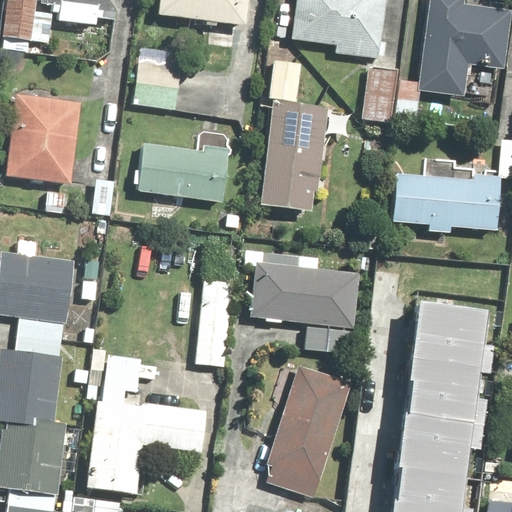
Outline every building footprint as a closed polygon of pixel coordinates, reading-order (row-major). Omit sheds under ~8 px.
[(40,0),(9,0),(3,51),(34,55),(35,43),(51,45),(55,15),(39,12),(40,0)] [(116,21),(117,12),(122,13),(123,2),(131,3),(131,0),(45,0),(45,5),(53,5),(52,13),(60,14),(59,21),(99,25),(99,19),(116,21)] [(251,26),(253,0),(160,0),(159,17),(251,26)] [(299,0),(295,40),(338,45),(337,55),(382,60),(388,0),(299,0)] [(469,6),(469,0),(431,0),(420,92),(465,97),(469,65),(482,67),(481,81),(494,83),(495,68),(506,70),(511,15),(511,10),(504,10),(505,2),(499,1),(499,0),(487,0),(487,8),(469,6)] [(304,62),(276,60),(272,99),(300,102),(304,62)] [(140,61),(134,106),(233,120),(239,74),(140,61)] [(393,121),(400,70),(373,66),(366,118),(393,121)] [(403,81),(397,122),(417,125),(422,93),(419,92),(420,83),(403,81)] [(83,104),(18,96),(8,176),(73,184),(83,104)] [(327,180),(323,179),(325,163),(330,163),(331,148),(327,148),(331,108),(275,103),(264,208),(315,213),(317,199),(325,199),(327,180)] [(502,178),(511,178),(511,135),(508,135),(508,141),(505,140),(502,178)] [(136,193),(230,203),(231,148),(137,145),(136,193)] [(501,230),(503,179),(476,177),(475,182),(399,178),(396,223),(432,226),(432,233),(453,234),(454,227),(501,230)] [(0,476),(0,490),(5,491),(3,511),(56,511),(58,495),(65,495),(70,423),(59,422),(66,320),(75,321),(79,259),(36,256),(37,243),(20,241),(19,251),(1,250),(0,258),(0,315),(20,317),(18,350),(0,348),(0,351),(0,421),(4,421),(0,476)] [(364,272),(321,269),(322,255),(248,250),(247,269),(259,270),(255,322),(308,326),(307,353),(350,355),(351,352),(363,353),(363,341),(351,340),(352,329),(360,330),(364,272)] [(99,303),(102,263),(86,261),(82,302),(99,303)] [(233,282),(202,280),(198,344),(196,343),(194,366),(228,368),(233,282)] [(417,302),(389,511),(461,511),(485,311),(417,302)] [(110,350),(102,349),(103,344),(95,344),(96,328),(84,327),(82,347),(94,348),(92,371),(76,369),(75,384),(88,385),(87,400),(99,401),(91,491),(141,495),(145,447),(208,453),(212,411),(127,404),(128,391),(140,392),(142,377),(156,379),(157,368),(143,367),(143,360),(109,357),(110,350)] [(357,380),(301,363),(264,483),(321,500),(357,380)] [(511,511),(511,502),(488,499),(486,511),(511,511)]
